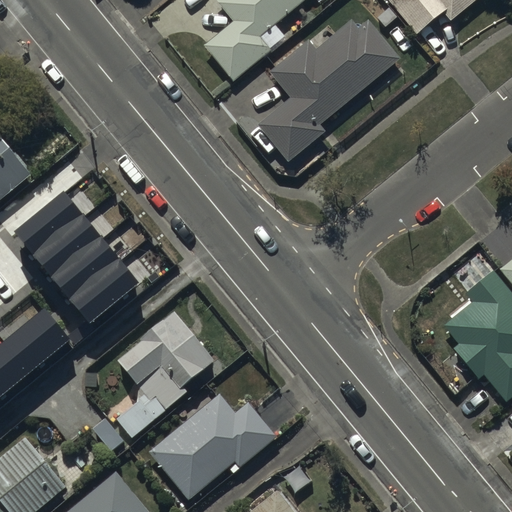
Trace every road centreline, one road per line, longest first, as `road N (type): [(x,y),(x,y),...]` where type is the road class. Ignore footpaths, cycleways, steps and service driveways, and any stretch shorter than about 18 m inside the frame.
road 1 (secondary): [(45,0),(284,291)]
road 2 (residential): [(284,291),(511,111)]
road 3 (secondary): [(284,291),(443,482)]
